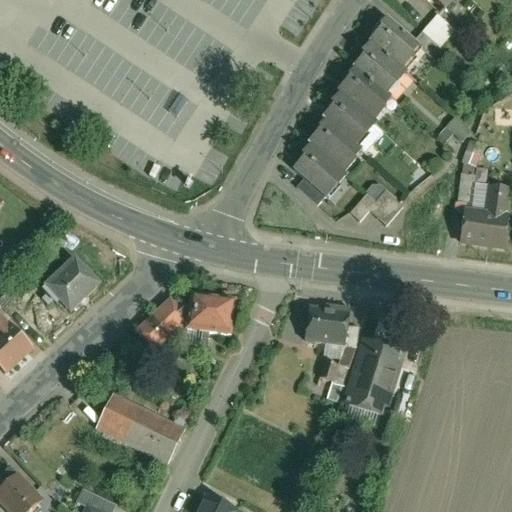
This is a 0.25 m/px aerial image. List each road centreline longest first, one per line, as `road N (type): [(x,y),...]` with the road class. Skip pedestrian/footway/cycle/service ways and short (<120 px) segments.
road 1 (residential): [(359,0),(307,72),(222,229),(218,251)]
road 2 (residential): [(164,511),(281,264)]
road 3 (residential): [(168,239),(123,303),(0,418)]
road 4 (secondary): [(281,264),(511,293)]
road 5 (secondary): [(0,145),(86,204),(168,239)]
